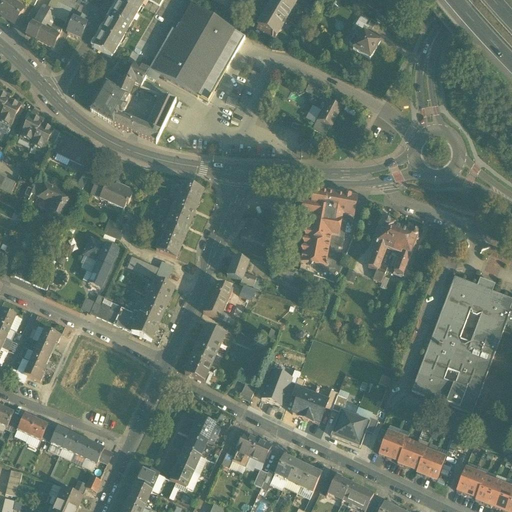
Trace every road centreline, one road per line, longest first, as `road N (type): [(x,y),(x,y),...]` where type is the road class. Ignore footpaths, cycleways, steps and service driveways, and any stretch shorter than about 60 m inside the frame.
road 1 (residential): [(161,374),(450,511)]
road 2 (secondary): [(239,174),(141,156),(53,99)]
road 3 (unclassified): [(167,362),(239,174)]
road 4 (residential): [(0,285),(167,362)]
road 5 (residential): [(365,178),(406,205),(511,241)]
road 6 (tertiary): [(431,132),(424,73),(457,0)]
road 7 (residential): [(128,446),(0,392)]
road 8 (secondary): [(365,178),(239,174)]
